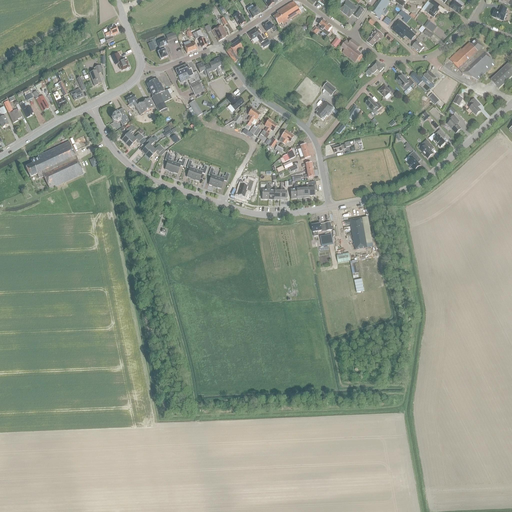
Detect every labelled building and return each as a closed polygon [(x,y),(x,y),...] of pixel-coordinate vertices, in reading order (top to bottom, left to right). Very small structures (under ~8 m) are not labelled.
[(358,19),(364,10),(357,5),(356,7),(347,0),(346,0),(339,10),(350,19),(352,15),(358,19)] [(390,3),(385,0),(380,0),(379,4),(378,3),(371,12),(377,16),(376,17),(379,19),(390,3)] [(440,6),(433,1),(431,4),(429,6),(425,12),(434,18),(439,10),(438,9),(440,6)] [(463,7),(455,1),(450,8),(458,14),(463,7)] [(301,13),(294,2),(289,4),(277,12),(278,14),(273,17),(278,25),(282,23),(283,25),(301,13)] [(261,13),(256,7),(254,8),(252,6),(247,10),(248,12),(253,19),(261,13)] [(395,13),(397,15),(401,11),(395,6),(393,8),(396,11),(395,13)] [(493,17),(504,22),(507,14),(505,14),(507,9),(501,6),(499,11),(496,10),(493,17)] [(407,23),(412,18),(403,10),(399,14),(405,19),(403,20),(407,23)] [(232,15),(235,19),(240,27),(241,27),(244,26),(243,25),(246,23),(241,15),(240,16),(237,12),(232,15)] [(406,37),(411,42),(416,36),(411,32),(412,31),(400,20),(392,30),(403,40),(406,37)] [(332,28),(324,21),(317,28),(316,27),(312,32),(316,36),(320,30),(328,37),(330,34),(329,32),(332,28)] [(272,27),(269,22),(263,26),(267,32),(272,28),(275,32),(277,30),(274,25),(272,27)] [(436,28),(430,24),(429,26),(426,24),(424,27),(432,33),(436,28)] [(119,33),(116,26),(109,29),(110,32),(109,33),(110,37),(119,33)] [(222,26),(212,31),(215,37),(216,37),(219,42),(221,41),(225,38),(225,37),(227,36),(222,26)] [(263,41),(260,36),(261,35),(257,29),(248,35),(252,40),(257,37),(261,44),(264,42),(263,41)] [(384,36),(376,29),(372,33),(374,34),(367,42),(372,47),(375,44),(376,44),(380,39),(380,40),(384,36)] [(434,35),(427,30),(424,33),(431,39),(434,35)] [(204,39),(200,31),(193,34),(196,40),(200,38),(201,40),(199,41),(202,48),(207,46),(204,39)] [(385,38),(391,43),(394,39),(389,34),(385,38)] [(332,45),(336,48),(341,42),(337,38),(332,45)] [(168,44),(166,39),(157,42),(159,48),(161,51),(158,53),(161,60),(168,57),(165,50),(164,46),(168,44)] [(245,47),(240,40),(229,47),(231,49),(226,52),(234,64),(239,60),(237,58),(240,56),(239,55),(245,51),(243,48),(245,47)] [(264,42),(261,44),(264,48),(270,45),(267,40),(264,42)] [(361,47),(352,40),(349,44),(346,41),(341,48),(345,50),(342,53),(355,63),(357,60),(359,62),(363,57),(357,51),(361,47)] [(484,48),(477,41),(472,45),(470,43),(462,50),(461,49),(450,60),(463,75),(478,81),(496,64),(482,50),(484,48)] [(412,48),(419,54),(424,48),(417,42),(412,48)] [(185,46),(184,47),(187,54),(197,50),(194,43),(191,44),(185,46)] [(126,60),(122,62),(118,54),(112,57),(116,65),(119,64),(122,71),(125,69),(125,70),(127,70),(129,69),(129,68),(130,68),(128,64),(126,60)] [(218,68),(221,67),(223,71),(225,70),(220,58),(214,61),(215,62),(218,68)] [(384,68),(377,61),(366,73),(370,77),(373,74),(377,70),(380,73),(384,68)] [(220,74),(218,68),(215,62),(209,65),(213,72),(216,71),(218,75),(220,74)] [(204,67),(202,63),(197,66),(200,73),(204,72),(206,76),(207,75),(204,67)] [(511,77),(511,66),(509,63),(491,81),(499,89),(511,77)] [(94,87),(102,84),(98,74),(102,73),(101,70),(103,69),(101,65),(95,68),(96,71),(89,74),(94,87)] [(191,70),(189,70),(187,65),(175,70),(181,83),(190,79),(189,77),(194,75),(191,70)] [(209,74),(213,72),(209,65),(204,67),(207,75),(209,79),(211,78),(209,74)] [(424,77),(431,84),(436,78),(429,72),(424,77)] [(410,79),(408,82),(402,76),(396,81),(403,89),(408,84),(411,87),(414,84),(410,79)] [(420,76),(414,81),(418,86),(420,85),(424,81),(420,76)] [(86,89),(81,78),(77,79),(82,91),(86,89)] [(159,84),(157,79),(147,84),(153,97),(152,97),(159,112),(167,108),(164,103),(172,99),(170,95),(173,94),(171,89),(164,92),(160,83),(159,84)] [(37,90),(41,88),(42,89),(46,87),(43,81),(39,83),(39,84),(35,86),(37,90)] [(68,95),(62,82),(58,84),(59,86),(56,88),(57,91),(61,89),(64,97),(68,95)] [(190,86),(195,96),(204,92),(199,82),(190,86)] [(323,89),(332,96),(337,91),(327,83),(323,89)] [(388,89),(385,86),(379,92),(385,98),(391,92),(392,94),(395,92),(390,87),(388,89)] [(81,92),(79,89),(70,93),(71,96),(72,96),(75,101),(83,97),(81,92)] [(40,98),(37,91),(33,93),(43,112),(47,109),(47,108),(49,106),(43,96),(40,98)] [(64,97),(61,98),(58,92),(53,94),(56,101),(57,103),(59,108),(67,104),(65,99),(64,97)] [(30,93),(26,96),(25,96),(28,102),(33,99),(30,93)] [(436,104),(439,101),(433,94),(429,97),(436,104)] [(137,101),(134,95),(126,100),(129,105),(133,103),(140,115),(140,116),(141,115),(155,107),(150,98),(139,104),(136,101),(137,101)] [(236,100),(232,96),(227,100),(231,104),(230,105),(235,111),(244,103),(239,97),(236,100)] [(463,99),(457,96),(453,104),(459,107),(463,99)] [(378,103),(376,105),(371,99),(366,103),(373,112),(376,109),(377,111),(382,107),(378,103)] [(470,109),(476,116),(481,112),(476,107),(479,104),(474,99),(470,103),(473,106),(470,109)] [(197,118),(200,116),(203,114),(195,101),(189,104),(191,108),(196,115),(197,118)] [(335,109),(325,101),(316,112),(318,113),(317,115),(323,121),(327,116),(328,117),(330,115),(335,109)] [(8,102),(7,102),(4,104),(13,123),(18,121),(18,120),(21,118),(17,110),(13,111),(8,102)] [(30,107),(26,108),(24,104),(21,106),(27,118),(33,115),(32,114),(33,113),(30,107)] [(111,119),(112,120),(113,122),(114,123),(117,124),(118,124),(120,122),(122,126),(121,127),(129,121),(122,107),(121,108),(124,112),(120,115),(119,114),(117,113),(115,114),(113,115),(112,116),(111,119)] [(360,111),(354,107),(347,118),(353,122),(360,111)] [(250,122),(257,112),(252,109),(248,115),(250,117),(248,120),(250,122)] [(254,125),(261,114),(257,112),(250,122),(247,126),(245,129),(248,131),(250,128),(249,128),(252,123),(254,125)] [(0,118),(0,123),(2,128),(9,125),(5,116),(0,118)] [(238,116),(234,121),(238,124),(242,119),(238,116)] [(447,125),(456,134),(461,129),(457,124),(460,122),(454,116),(452,118),(453,120),(447,125)] [(264,137),(266,133),(273,123),(269,120),(265,126),(267,128),(264,131),(263,131),(258,138),(261,140),(264,137)] [(273,132),(278,126),(273,123),(266,133),(268,134),(271,130),(273,132)] [(343,125),(338,132),(341,134),(346,127),(343,125)] [(135,130),(131,126),(126,131),(128,133),(121,140),(125,144),(133,137),(132,135),(133,134),(133,133),(135,130)] [(257,138),(259,133),(261,131),(258,128),(253,135),(257,138)] [(433,140),(440,148),(446,143),(442,138),(445,135),(440,130),(435,135),(437,137),(433,140)] [(283,144),(290,134),(286,131),(281,137),(279,141),(283,144)] [(138,143),(144,138),(139,134),(135,138),(133,137),(125,144),(129,148),(136,141),(138,143)] [(290,143),(294,137),(290,134),(283,144),(285,145),(288,142),(290,143)] [(180,141),(176,135),(171,138),(175,144),(180,141)] [(145,155),(153,148),(151,146),(155,141),(151,137),(146,142),(148,145),(142,152),(145,155)] [(277,142),(274,140),(269,146),(272,149),(277,142)] [(433,147),(427,140),(422,144),(425,147),(420,151),(423,154),(422,154),(425,157),(426,157),(428,159),(434,154),(430,150),(433,147)] [(44,177),(50,190),(84,174),(69,142),(38,156),(39,158),(35,160),(34,159),(32,160),(32,161),(31,161),(32,164),(26,167),(31,178),(38,175),(39,179),(44,177)] [(414,150),(407,143),(404,146),(411,153),(414,150)] [(158,155),(164,149),(159,145),(155,150),(153,148),(145,155),(149,159),(156,152),(158,155)] [(303,153),(308,151),(306,145),(300,146),(300,147),(297,148),(298,150),(301,149),(303,153)] [(346,148),(345,145),(341,146),(333,148),(335,154),(343,151),(342,150),(347,149),(346,148)] [(305,160),(310,158),(308,151),(303,153),(304,157),(301,158),(301,160),(305,159),(305,160)] [(419,157),(414,152),(409,157),(411,160),(407,163),(411,167),(410,167),(410,168),(411,170),(412,170),(413,169),(414,171),(420,166),(415,160),(419,157)] [(171,172),(175,163),(171,161),(172,159),(169,158),(171,155),(168,154),(165,161),(168,162),(165,170),(171,172)] [(95,158),(90,161),(93,168),(98,165),(95,158)] [(183,167),(186,160),(183,159),(182,162),(179,161),(178,164),(175,163),(171,172),(178,174),(180,166),(183,167)] [(193,180),(196,170),(193,169),(194,166),(191,165),(192,162),(189,161),(187,168),(190,169),(187,178),(193,180)] [(283,165),(285,170),(293,166),(291,162),(283,165)] [(205,174),(208,167),(205,166),(203,169),(201,169),(200,171),(196,170),(193,180),(199,182),(202,173),(205,174)] [(215,187),(218,177),(215,176),(216,174),(213,173),(214,169),(211,168),(209,176),(212,177),(209,185),(215,187)] [(308,178),(314,177),(313,170),(307,171),(308,175),(304,176),(305,178),(308,177),(308,178)] [(227,182),(229,175),(226,174),(225,177),(223,176),(222,179),(218,177),(215,187),(221,189),(224,181),(227,182)] [(241,185),(237,195),(244,197),(246,191),(251,192),(254,182),(249,181),(248,184),(246,183),(245,186),(241,185)] [(309,197),(315,196),(315,191),(317,191),(317,186),(313,186),(313,188),(309,189),(308,189),(309,197)] [(368,248),(363,219),(350,221),(345,222),(345,226),(351,225),(355,251),(368,248)] [(322,232),(332,231),(331,223),(312,226),(314,237),(318,236),(318,232),(322,232)] [(349,253),(337,255),(338,263),(350,261),(349,253)] [(351,262),(354,278),(360,277),(359,272),(357,272),(356,261),(351,262)] [(362,280),(354,281),(357,293),(364,291),(362,280)]
